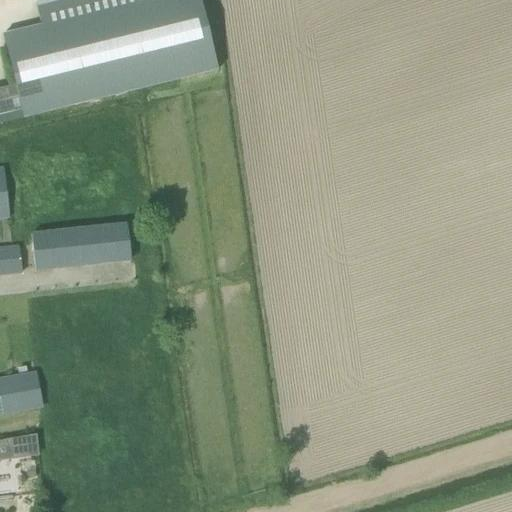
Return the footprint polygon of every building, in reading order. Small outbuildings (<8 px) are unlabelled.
[(15,88),(22,117),(215,70),(197,0),(60,0),(36,6),(41,26),(2,36),(15,88)] [(22,117),(15,88),(0,92),(0,131),(24,125),(22,117)] [(0,169),(0,218),(8,217),(2,169),(0,169)] [(126,224),(31,233),(34,271),(130,262),(126,224)] [(0,277),(12,276),(21,275),(17,246),(8,247),(0,247),(0,277)] [(35,372),(0,378),(0,417),(42,409),(35,372)] [(0,461),(38,457),(35,435),(3,441),(0,441),(0,461)]
